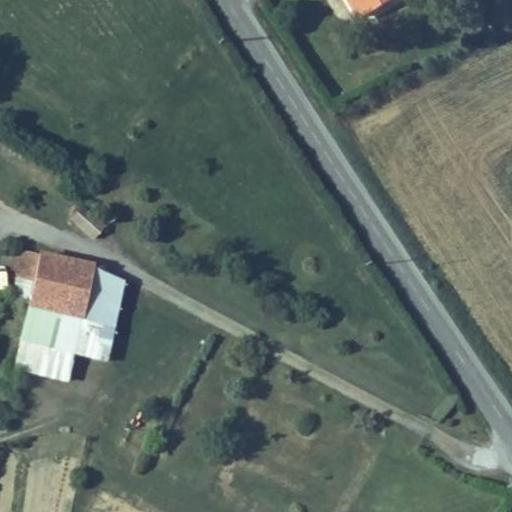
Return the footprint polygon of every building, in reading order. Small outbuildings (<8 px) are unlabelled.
[(349,0),(362,21),(398,0),(349,0)] [(105,223),(82,203),(70,217),(94,237),(105,223)] [(40,251),(28,304),(82,316),(93,267),(94,263),(40,251)] [(82,316),(73,353),(105,360),(124,281),(93,267),(82,316)] [(82,316),(28,304),(13,367),(67,379),(73,353),(82,316)]
